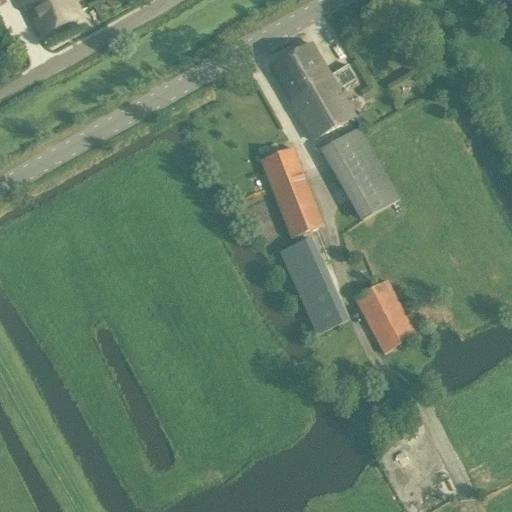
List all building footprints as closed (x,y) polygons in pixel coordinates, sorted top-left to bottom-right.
[(74,0),(21,0),(39,39),(83,19),(74,0)] [(103,5),(97,8),(99,13),(105,11),(103,5)] [(312,45),(271,69),(314,142),(355,119),(339,90),(357,80),(349,66),(330,77),(312,45)] [(363,222),(399,201),(359,130),(323,150),(363,222)] [(292,241),(324,228),(293,149),(261,162),(292,241)] [(317,336),(348,322),(312,240),(281,254),(317,336)] [(384,355),(416,338),(387,282),(355,300),(384,355)]
